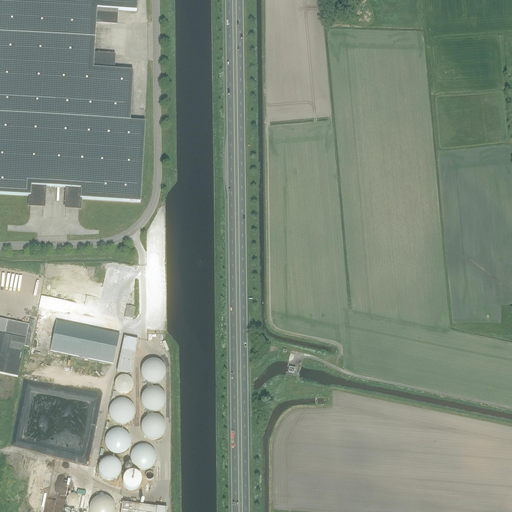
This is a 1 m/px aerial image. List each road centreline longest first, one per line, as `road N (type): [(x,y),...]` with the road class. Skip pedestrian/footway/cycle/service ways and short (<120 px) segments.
road 1 (trunk): [(246,511),(239,0)]
road 2 (trunk): [(229,0),(234,511)]
road 3 (unclassified): [(0,246),(109,242),(147,214),(157,192),(155,0)]
